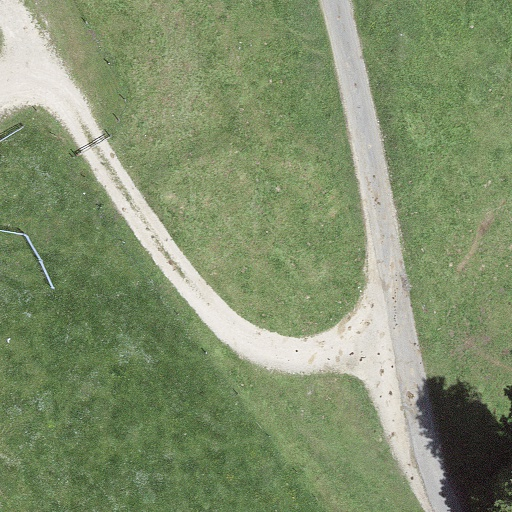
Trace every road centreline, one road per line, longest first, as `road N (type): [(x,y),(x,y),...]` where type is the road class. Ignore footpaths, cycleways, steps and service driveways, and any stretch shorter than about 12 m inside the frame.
road 1 (track): [(397,277),(384,312),(358,338),(315,353),(264,345),(165,246),(43,60),(0,92)]
road 2 (track): [(336,0),(422,411),(452,511)]
